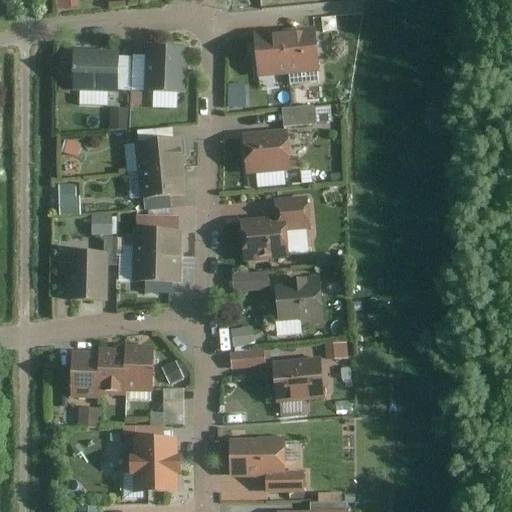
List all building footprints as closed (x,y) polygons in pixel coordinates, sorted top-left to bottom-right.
[(314,35),(285,37),(288,74),(317,71),(314,35)] [(285,37),(254,40),(257,76),(288,74),(285,37)] [(141,91),(184,93),(186,47),(143,45),(141,91)] [(69,90),(115,92),(117,50),(71,48),(69,90)] [(274,90),(276,106),(290,105),(288,88),(274,90)] [(255,111),(254,96),(233,97),(234,112),(255,111)] [(328,105),(313,107),(313,105),(280,108),(282,127),(315,123),(314,122),(330,121),(328,105)] [(108,108),(108,129),(126,130),(127,108),(108,108)] [(289,170),(285,129),(240,133),(244,175),(289,170)] [(62,154),(76,158),(80,144),(66,140),(62,154)] [(179,171),(176,143),(137,146),(139,174),(179,171)] [(181,199),(179,171),(139,174),(142,203),(181,199)] [(57,185),(58,215),(78,215),(78,196),(75,196),(75,185),(57,185)] [(283,221),(284,230),(309,227),(306,196),(273,199),(274,216),(275,221),(283,221)] [(94,215),(94,234),(117,234),(117,215),(94,215)] [(288,258),(284,230),(283,221),(275,221),(274,216),(238,220),(242,262),(288,258)] [(176,260),(176,234),(132,233),(132,259),(176,260)] [(114,266),(115,237),(102,237),(102,252),(65,251),(64,301),(105,302),(106,265),(114,266)] [(175,286),(176,260),(132,259),(132,286),(175,286)] [(326,267),(327,283),(343,281),(341,266),(326,267)] [(267,271),(230,275),(232,293),(268,290),(267,271)] [(273,286),(276,322),(298,320),(299,326),(322,324),(318,276),(303,277),(304,278),(284,280),(285,285),(273,286)] [(230,330),(232,347),(254,344),(251,327),(230,330)] [(154,381),(155,334),(123,333),(124,340),(121,380),(154,381)] [(124,340),(95,338),(95,343),(92,387),(121,388),(121,380),(124,340)] [(95,343),(67,341),(63,392),(91,394),(92,387),(95,343)] [(323,345),(324,361),(347,359),(346,343),(323,345)] [(229,353),(230,371),(264,367),(263,360),(269,359),(268,351),(262,351),(262,350),(229,353)] [(270,362),(274,404),(323,399),(319,358),(270,362)] [(163,372),(170,385),(183,379),(177,365),(163,372)] [(76,408),(76,428),(98,429),(98,409),(76,408)] [(148,414),(148,426),(162,426),(162,413),(148,414)] [(177,493),(176,476),(178,476),(178,455),(176,455),(176,442),(176,438),(162,438),(162,426),(120,427),(120,443),(129,443),(130,455),(125,455),(126,477),(130,477),(130,494),(177,493)] [(108,443),(119,443),(119,429),(108,429),(108,443)] [(85,440),(98,440),(98,430),(85,431),(85,440)] [(263,478),(284,477),(283,438),(255,438),(255,440),(227,440),(228,479),(263,478)] [(303,477),(284,477),(263,478),(264,495),(303,494),(303,477)] [(317,494),(317,503),(340,503),(340,494),(317,494)] [(308,504),(308,511),(344,511),(344,503),(340,503),(317,503),(308,504)]
